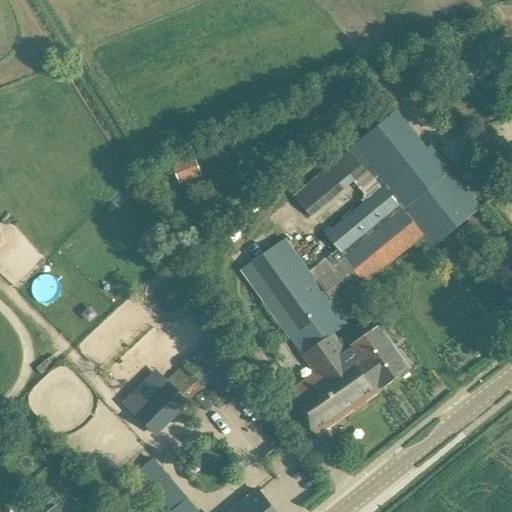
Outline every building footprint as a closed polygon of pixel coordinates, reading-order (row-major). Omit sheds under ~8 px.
[(483,65),(474,40),(458,45),(467,70),(483,65)] [(286,239),(242,270),(303,355),(333,334),(346,324),(334,307),(369,279),(420,237),(425,232),(435,244),(481,207),(451,170),(398,110),(349,150),(366,171),(379,189),(325,234),(338,248),(308,270),(286,239)] [(292,197),(309,217),(363,169),(345,149),(292,197)] [(193,152),(171,161),(178,183),(201,174),(193,152)] [(316,373),(287,394),(305,419),(317,435),(382,389),(410,369),(398,353),(379,325),(352,345),(346,336),(338,341),(333,334),(303,355),(316,373)] [(168,381),(154,395),(175,415),(235,356),(215,336),(168,381)] [(165,425),(144,404),(134,415),(155,435),(165,425)] [(189,498),(172,477),(155,458),(139,472),(156,492),(173,511),(189,498)] [(275,511),(270,506),(258,490),(230,511),(275,511)]
